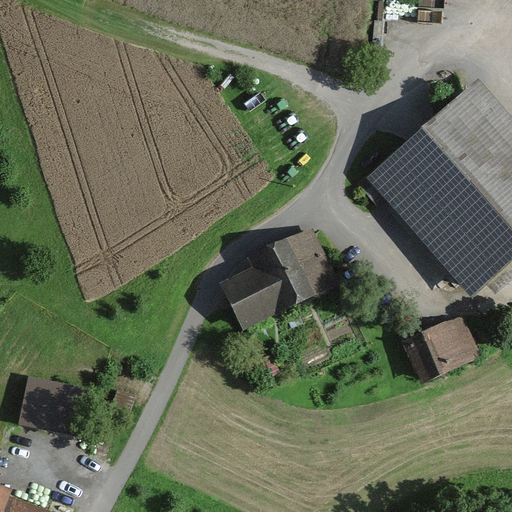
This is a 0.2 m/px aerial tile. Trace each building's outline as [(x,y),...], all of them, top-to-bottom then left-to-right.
[(511,83),(500,69),(369,178),(468,295),(511,258),(511,83)] [(226,291),(246,330),(340,282),(311,226),(246,259),(255,277),(226,291)] [(465,311),(395,343),(416,388),(486,356),(465,311)] [(273,353),(255,361),(264,381),(282,372),(273,353)] [(90,390),(30,377),(20,423),(80,436),(90,390)] [(12,489),(0,484),(0,511),(57,511),(9,496),(12,489)]
